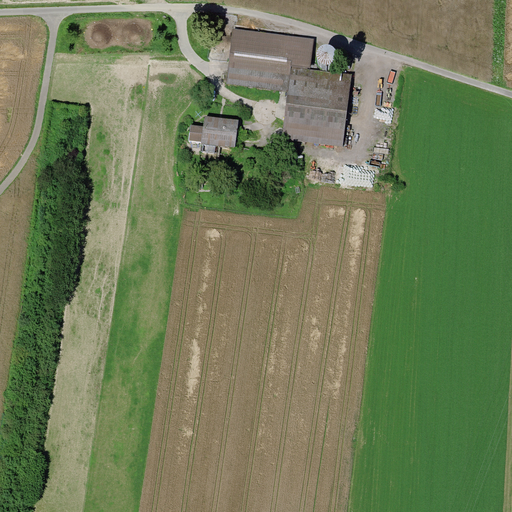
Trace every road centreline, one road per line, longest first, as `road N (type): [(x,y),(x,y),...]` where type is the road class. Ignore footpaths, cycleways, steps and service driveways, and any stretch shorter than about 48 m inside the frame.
road 1 (track): [(54,10),(237,10),(511,93)]
road 2 (track): [(0,191),(39,123),(54,10)]
